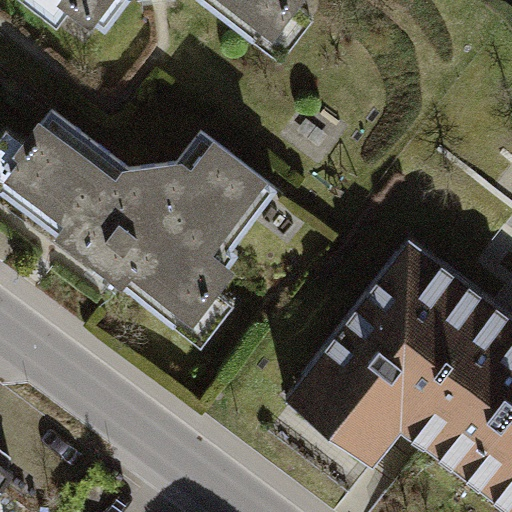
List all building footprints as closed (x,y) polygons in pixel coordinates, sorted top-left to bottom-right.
[(27,0),(58,23),(74,2),(71,0),(27,0)] [(71,0),(74,2),(105,26),(125,0),(206,0),(254,36),(275,8),(282,13),(291,0),(71,0)] [(275,8),(254,36),(282,58),(315,13),(297,0),(291,0),(282,13),(275,8)] [(1,188),(174,320),(195,293),(201,298),(214,282),(239,250),(232,245),(277,187),(203,129),(177,161),(129,166),(53,108),(28,139),(16,154),(23,159),(1,188)] [(16,154),(28,139),(7,123),(0,131),(0,187),(1,188),(23,159),(16,154)] [(511,312),(410,234),(304,370),(392,437),(402,425),(510,508),(511,505),(511,312)] [(195,293),(174,320),(202,342),(235,298),(214,282),(201,298),(195,293)] [(392,437),(304,370),(286,394),(374,462),(392,437)] [(0,490),(14,471),(0,460),(0,490)]
